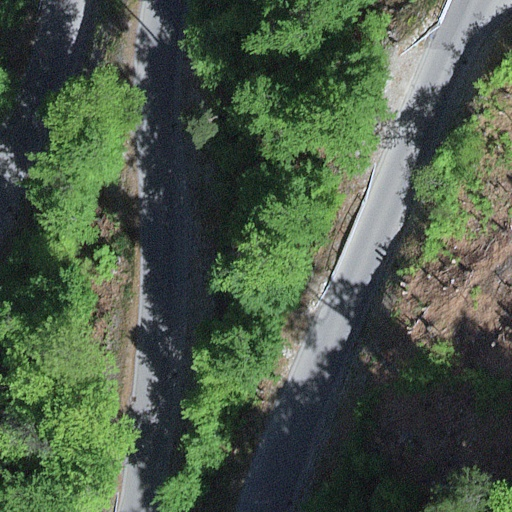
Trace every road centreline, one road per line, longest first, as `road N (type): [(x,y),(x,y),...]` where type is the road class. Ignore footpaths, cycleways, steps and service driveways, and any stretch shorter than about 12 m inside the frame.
road 1 (unclassified): [(474,0),(383,206),(265,511)]
road 2 (unclassified): [(139,511),(172,273),(155,104),(164,0)]
road 3 (unclassified): [(65,0),(45,77),(0,179)]
